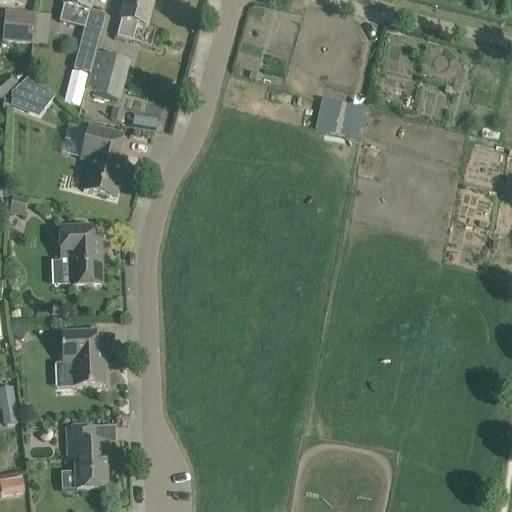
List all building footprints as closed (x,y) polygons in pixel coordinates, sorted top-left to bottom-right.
[(64,0),(63,7),(59,24),(75,29),(77,22),(86,24),(92,0),(64,0)] [(132,43),(137,27),(146,29),(154,0),(126,0),(116,38),(132,43)] [(5,13),(2,44),(31,47),(35,16),(5,13)] [(72,71),(89,76),(100,32),(84,28),(72,71)] [(129,62),(95,52),(85,92),(94,95),(94,96),(118,102),(129,62)] [(8,76),(0,83),(0,101),(1,103),(19,88),(8,76)] [(28,81),(11,96),(43,116),(54,101),(28,81)] [(339,134),(342,105),(322,103),(319,132),(339,134)] [(345,137),(364,139),(367,108),(348,106),(345,137)] [(122,138),(103,133),(88,129),(82,153),(80,163),(89,165),(82,193),(115,201),(125,160),(117,158),(122,138)] [(24,218),(27,203),(12,199),(9,215),(24,218)] [(91,229),(71,229),(59,230),(60,262),(68,262),(69,289),(102,288),(101,268),(102,268),(101,242),(92,243),(91,229)] [(96,333),(76,334),(60,335),(62,367),(72,367),(72,390),(105,388),(104,370),(106,370),(106,357),(104,357),(104,346),(97,346),(96,333)] [(15,388),(0,390),(0,394),(4,427),(20,425),(15,388)] [(94,430),(74,431),(66,431),(67,463),(74,463),(76,492),(107,491),(106,470),(110,470),(109,445),(95,446),(94,430)] [(0,482),(0,490),(1,497),(25,493),(24,486),(27,486),(26,481),(23,481),(23,479),(0,482)]
